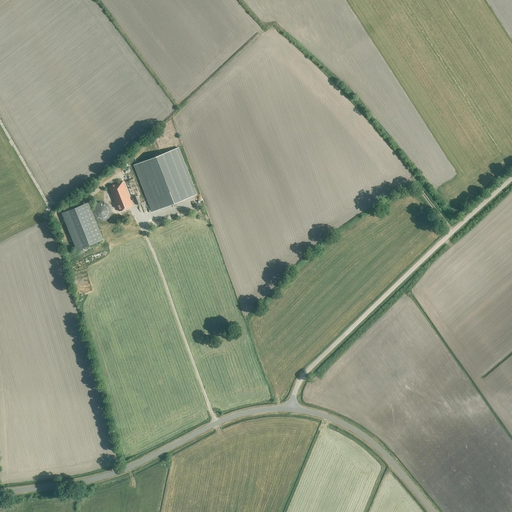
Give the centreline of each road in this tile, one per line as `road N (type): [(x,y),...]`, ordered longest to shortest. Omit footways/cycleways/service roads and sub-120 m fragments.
road 1 (unclassified): [(289,408),(302,376),(511,178)]
road 2 (tertiary): [(0,493),(114,473),(234,415),(289,408)]
road 3 (tertiary): [(432,511),(356,431),(289,408)]
